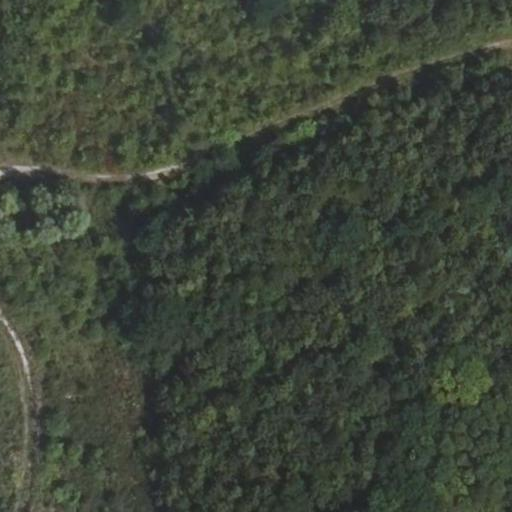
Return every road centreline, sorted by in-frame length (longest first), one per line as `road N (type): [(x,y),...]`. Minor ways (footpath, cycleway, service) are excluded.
road 1 (track): [(0,168),(100,183),(162,181),(257,138),(511,48)]
road 2 (track): [(22,511),(37,437),(32,370),(0,314)]
